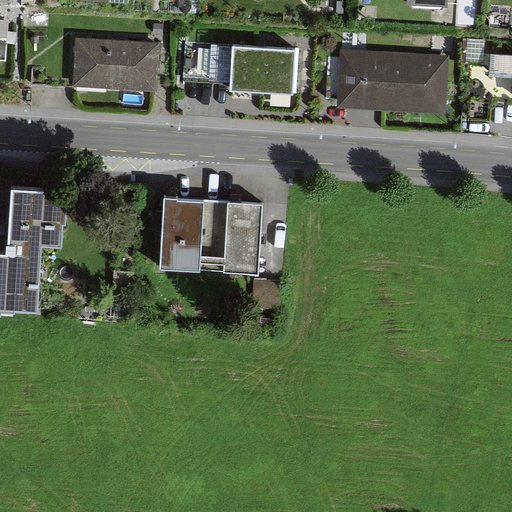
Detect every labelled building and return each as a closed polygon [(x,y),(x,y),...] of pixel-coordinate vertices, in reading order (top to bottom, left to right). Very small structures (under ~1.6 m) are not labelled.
[(283,45),(224,41),(221,89),(280,93),(283,45)] [(154,46),(79,42),(77,82),(152,86),(154,46)] [(447,55),(340,48),(337,103),(444,110),(447,55)] [(62,244),(66,184),(12,180),(8,246),(0,245),(0,311),(11,312),(11,306),(38,308),(42,243),(62,244)] [(261,204),(166,197),(161,267),(257,273),(261,204)]
